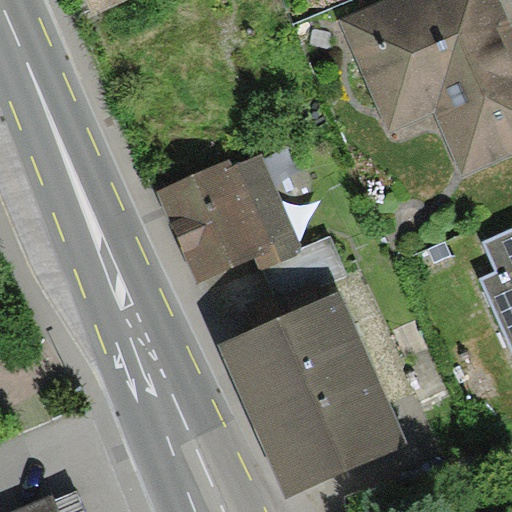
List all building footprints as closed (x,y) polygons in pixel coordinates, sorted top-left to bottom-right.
[(88,0),(93,11),(118,0),(88,0)] [(453,171),(511,145),(511,84),(475,0),(427,0),(347,35),(393,141),(432,123),(453,171)] [(157,190),(197,273),(274,236),(234,153),(157,190)] [(511,227),(481,241),(496,277),(476,286),(505,353),(511,350),(511,227)] [(292,485),(379,446),(309,290),(222,329),(292,485)]
